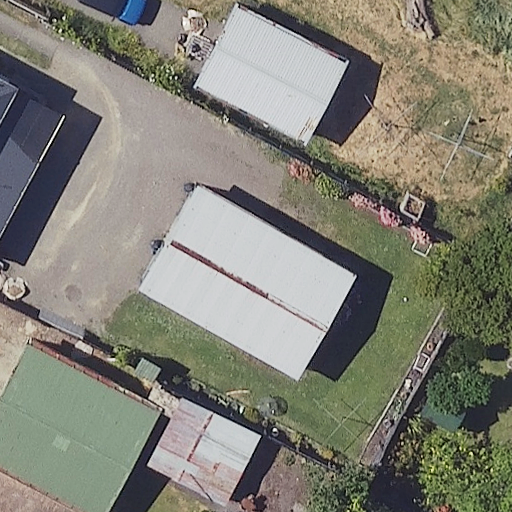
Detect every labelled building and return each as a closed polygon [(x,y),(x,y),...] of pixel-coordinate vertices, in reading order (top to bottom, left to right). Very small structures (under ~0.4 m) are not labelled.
[(349,51),(253,0),(235,0),(198,72),(307,130),(349,51)] [(0,93),(17,60),(0,51),(0,226),(44,142),(0,119),(0,93)] [(358,264),(201,176),(143,279),(300,367),(358,264)] [(161,398),(35,334),(0,402),(0,454),(104,508),(161,398)] [(260,430),(189,390),(154,454),(224,493),(260,430)]
